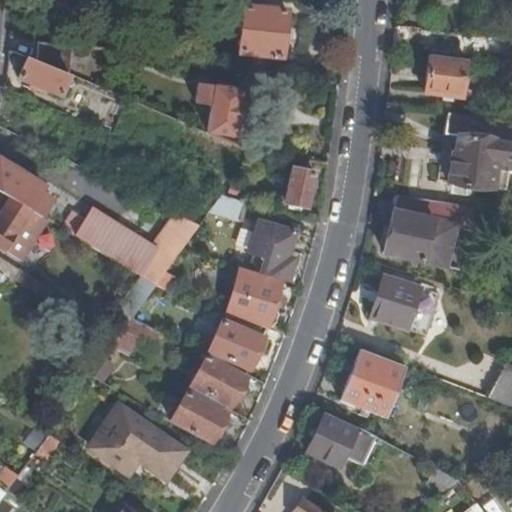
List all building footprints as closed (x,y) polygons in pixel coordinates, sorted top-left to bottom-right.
[(286,12),(241,7),(236,54),(281,59),(286,12)] [(71,46),(41,43),(38,62),(67,74),(71,46)] [(461,98),(466,60),(428,56),(424,94),(461,98)] [(38,62),(27,58),(18,78),(61,96),(69,75),(67,74),(38,62)] [(210,105),(206,132),(234,136),(241,89),(198,83),(195,102),(210,105)] [(511,142),(511,120),(446,112),(443,135),(455,136),(454,155),(451,154),(448,183),(492,189),(495,170),(495,161),(493,160),(495,142),(507,142),(511,142)] [(250,151),(221,139),(207,160),(233,177),(250,151)] [(495,170),(503,174),(507,142),(495,142),(493,160),(495,161),(495,170)] [(511,142),(507,142),(503,174),(509,175),(511,175),(511,142)] [(0,160),(0,191),(42,217),(53,200),(40,193),(43,187),(0,160)] [(219,196),(233,177),(207,160),(183,196),(208,212),(219,196)] [(280,198),(279,204),(306,208),(314,173),(291,169),(285,199),(280,198)] [(495,170),(492,189),(507,191),(509,175),(503,174),(495,170)] [(201,222),(208,212),(183,196),(176,204),(201,222)] [(238,221),(243,203),(219,196),(208,212),(238,221)] [(474,208),(395,197),(382,254),(451,270),(461,227),(470,228),(474,208)] [(0,247),(4,250),(19,227),(32,235),(42,222),(8,200),(0,213),(0,247)] [(198,226),(174,214),(160,234),(165,237),(156,250),(91,209),(84,220),(72,212),(61,229),(154,286),(181,250),(198,226)] [(260,273),(295,284),(296,279),(289,277),(294,259),(288,257),(295,233),(259,221),(249,255),(264,259),(260,273)] [(0,267),(34,290),(40,283),(4,259),(0,266),(0,267)] [(225,314),(266,327),(280,282),(240,269),(225,314)] [(437,295),(381,278),(368,319),(425,337),(437,295)] [(152,345),(159,332),(132,318),(119,335),(112,347),(126,355),(136,339),(140,338),(152,345)] [(247,370),(261,339),(220,321),(206,351),(247,370)] [(405,367),(360,350),(340,402),(361,409),(367,411),(385,418),(405,367)] [(204,357),(189,387),(229,408),(245,378),(204,357)] [(91,377),(101,383),(112,366),(103,360),(91,377)] [(511,367),(505,364),(488,398),(511,407),(511,367)] [(172,422),(210,443),(227,413),(189,392),(172,422)] [(124,474),(135,460),(140,452),(147,457),(142,465),(164,480),(183,453),(117,406),(88,448),(124,474)] [(355,431),(323,417),(306,453),(338,468),(343,457),(355,431)] [(375,438),(357,429),(355,431),(343,457),(362,466),(375,438)] [(19,475),(36,453),(49,435),(43,432),(13,472),(19,475)] [(46,460),(59,442),(49,435),(36,453),(46,460)] [(140,452),(135,460),(142,465),(147,457),(140,452)] [(431,508),(457,482),(433,469),(425,483),(429,485),(421,498),(430,502),(428,506),(431,508)] [(319,511),(304,501),(296,511),(319,511)]
